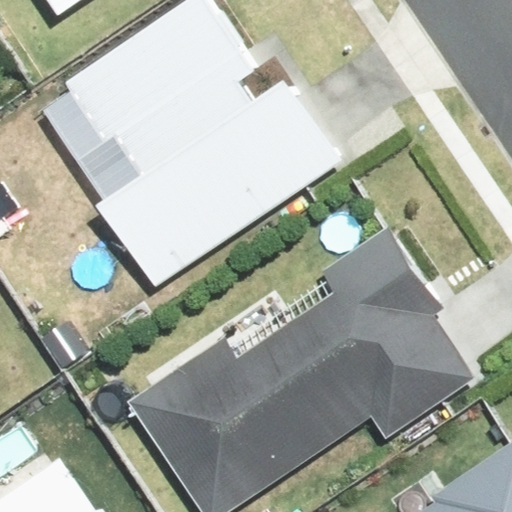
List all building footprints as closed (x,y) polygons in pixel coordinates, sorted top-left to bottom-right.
[(108,0),(27,0),(53,37),(108,0)] [(276,74),(227,0),(164,0),(45,79),(109,176),(71,202),(135,299),(355,154),(296,63),(276,74)] [(328,0),(286,0),(313,35),(340,15),(328,0)] [(478,367),(387,231),(318,277),(331,296),(236,359),(224,340),(129,403),(201,511),(221,511),(363,417),(376,435),(478,367)] [(393,511),(511,511),(511,461),(501,470),(486,447),(393,511)] [(0,511),(87,511),(54,462),(0,498),(0,511)]
